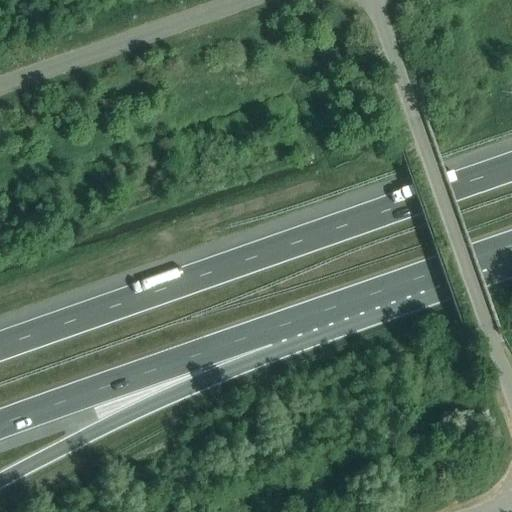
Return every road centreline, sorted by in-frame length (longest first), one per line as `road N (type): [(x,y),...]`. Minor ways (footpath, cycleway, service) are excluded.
road 1 (motorway): [(511,166),(0,346)]
road 2 (unclassified): [(511,397),(371,0)]
road 3 (motorway): [(0,484),(240,364),(313,315)]
road 4 (motorway): [(0,427),(313,315)]
road 5 (unclassified): [(0,89),(259,0)]
road 6 (motorway): [(313,315),(511,245)]
